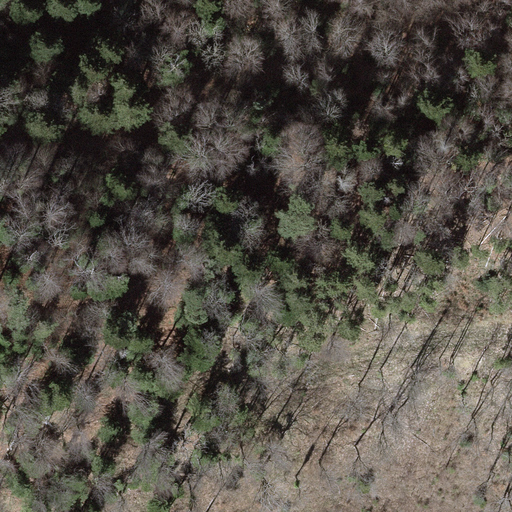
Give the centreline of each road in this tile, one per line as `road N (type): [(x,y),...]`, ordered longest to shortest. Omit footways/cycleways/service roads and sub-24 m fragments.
road 1 (track): [(0,138),(97,137),(159,105),(346,45),(454,0)]
road 2 (track): [(314,372),(407,346),(511,335)]
